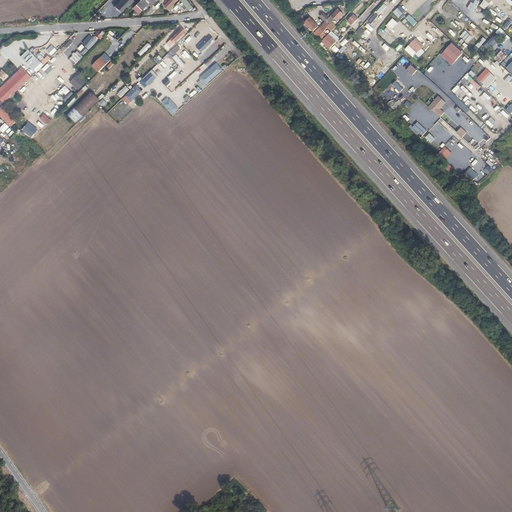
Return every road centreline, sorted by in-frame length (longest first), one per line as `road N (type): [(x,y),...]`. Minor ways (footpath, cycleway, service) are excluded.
road 1 (motorway): [(233,0),(511,313)]
road 2 (motorway): [(511,287),(254,0)]
road 3 (residential): [(0,30),(204,14)]
